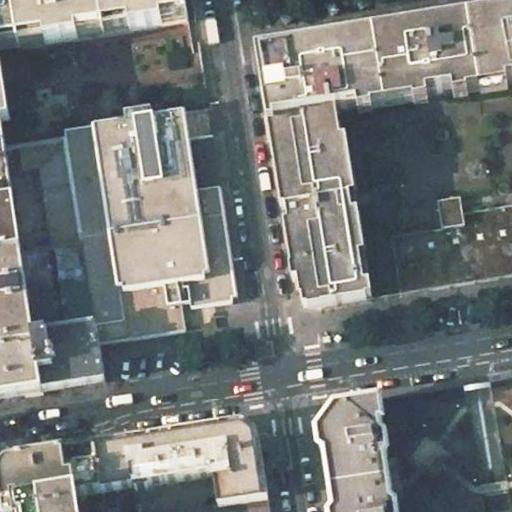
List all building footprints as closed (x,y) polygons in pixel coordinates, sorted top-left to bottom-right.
[(0,0),(0,147),(5,147),(1,119),(9,118),(2,65),(0,65),(0,48),(188,20),(184,0),(0,0)] [(511,18),(262,59),(272,124),(337,113),(511,84),(511,18)] [(511,84),(337,113),(364,302),(380,300),(511,278),(511,84)] [(65,138),(82,241),(97,327),(99,344),(216,325),(213,305),(232,301),(231,296),(237,295),(221,185),(194,189),(182,109),(167,111),(166,104),(107,113),(108,121),(63,129),(65,138)] [(337,113),(272,124),(297,292),(297,295),(303,294),(304,300),(316,298),(318,310),(364,302),(337,113)] [(65,138),(20,145),(23,169),(41,166),(53,246),(82,241),(65,138)] [(0,254),(21,251),(5,147),(0,147),(0,254)] [(21,251),(34,336),(97,327),(82,241),(53,246),(21,251)] [(21,251),(0,254),(0,350),(34,345),(33,336),(34,336),(21,251)] [(34,345),(0,350),(0,393),(8,399),(105,383),(104,373),(103,368),(99,344),(97,327),(34,336),(33,336),(34,345)] [(387,453),(384,437),(379,435),(378,422),(382,421),(378,401),(336,408),(318,434),(321,450),(325,453),(331,494),(366,489),(372,488),(376,487),(387,486),(383,458),(387,453)] [(235,425),(94,447),(95,449),(102,495),(133,489),(134,491),(148,489),(148,490),(155,489),(154,485),(213,476),(218,508),(268,501),(259,442),(235,425)] [(78,511),(78,506),(73,507),(72,502),(85,500),(85,497),(102,495),(95,449),(64,454),(64,452),(18,460),(18,461),(15,462),(0,483),(0,490),(3,511),(78,511)] [(330,511),(395,511),(395,506),(389,502),(387,486),(376,487),(372,488),(366,489),(331,494),(330,511)] [(218,508),(191,511),(269,511),(268,501),(218,508)]
